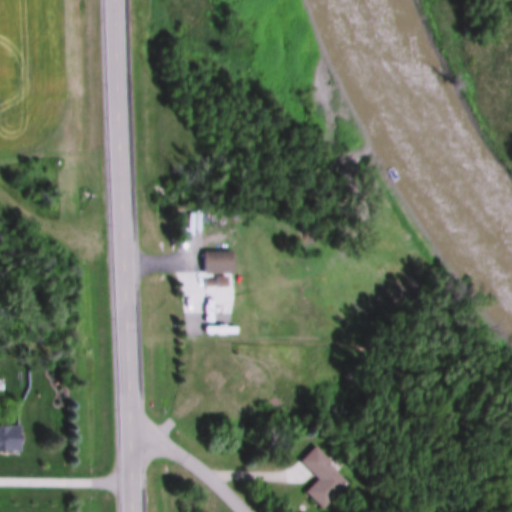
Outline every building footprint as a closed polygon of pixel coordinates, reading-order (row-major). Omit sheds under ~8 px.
[(200,248),(227,248),(228,270),(201,271),(200,248)] [(230,360),(230,354),(225,349),(218,349),(214,354),(214,360),(218,365),(225,365),(230,360)] [(213,364),(250,401),(230,421),(204,396),(210,390),(198,379),(213,364)] [(0,423),(15,423),(14,451),(0,450),(0,423)] [(302,490),(314,477),(296,459),(311,444),(326,459),(323,461),(344,482),(319,507),(302,490)]
